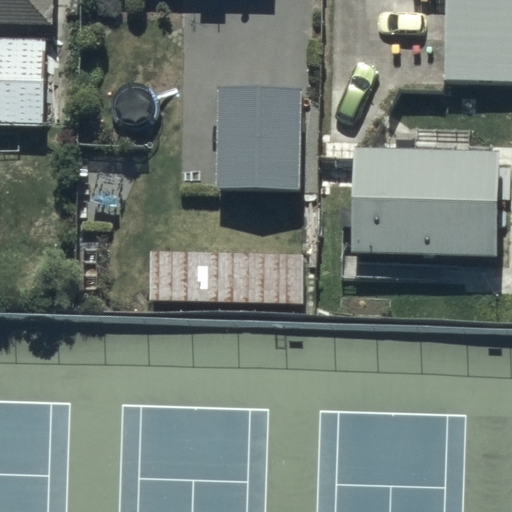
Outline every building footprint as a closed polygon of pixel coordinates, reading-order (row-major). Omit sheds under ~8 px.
[(0,0),(0,20),(58,22),(58,0),(0,0)] [(511,0),(451,0),(449,79),(511,81),(511,0)] [(52,37),(0,37),(0,124),(52,124),(52,37)] [(303,88),(220,86),(217,189),(299,192),(303,88)] [(507,149),(362,147),(360,253),(505,256),(507,149)] [(311,251),(154,248),(153,298),(310,302),(311,251)]
